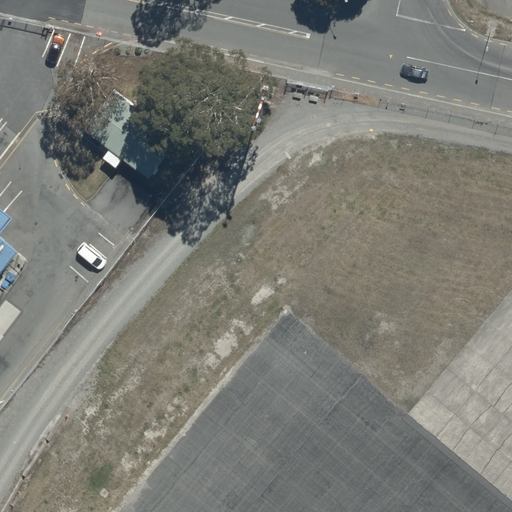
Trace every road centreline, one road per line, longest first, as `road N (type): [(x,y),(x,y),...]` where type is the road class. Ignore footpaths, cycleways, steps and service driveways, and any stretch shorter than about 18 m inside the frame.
road 1 (unclassified): [(139,0),(389,54)]
road 2 (unclassified): [(389,54),(511,81)]
